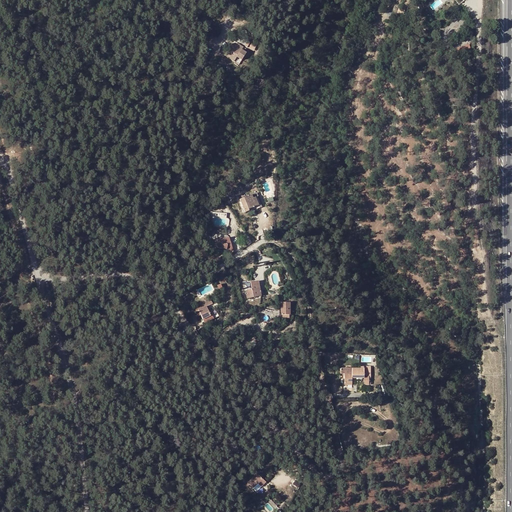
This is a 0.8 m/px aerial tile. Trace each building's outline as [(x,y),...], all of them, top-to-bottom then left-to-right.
[(246,54),(241,51),(236,48),(231,44),(229,48),(234,51),(232,54),(242,61),(246,54)] [(251,196),(240,201),(245,214),(257,209),(257,210),(262,208),(258,197),(253,199),(251,196)] [(217,239),(216,247),(215,246),(212,246),(211,250),(216,250),(216,249),(233,251),(229,239),(223,240),(217,239)] [(259,282),(251,284),(252,290),(248,291),(249,295),(246,295),(247,299),(261,297),(259,282)] [(201,315),(203,320),(210,317),(208,310),(209,310),(208,307),(213,305),(211,301),(192,309),(194,313),(196,312),(199,311),(201,315)] [(352,374),(344,374),(345,385),(352,385),(352,379),(364,378),(364,386),(369,386),(368,377),(364,377),(364,369),(352,369),(352,374)] [(257,474),(252,478),(259,485),(264,480),(257,474)]
